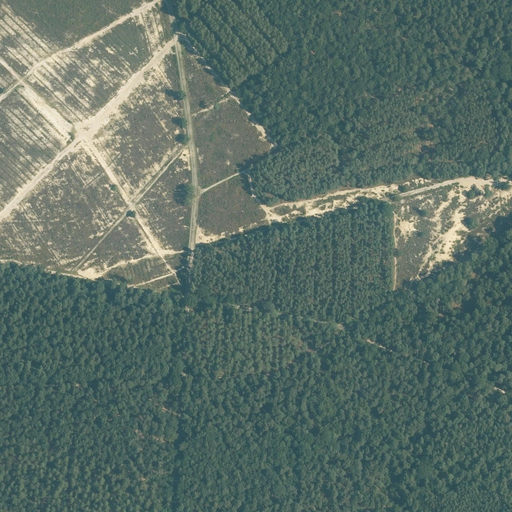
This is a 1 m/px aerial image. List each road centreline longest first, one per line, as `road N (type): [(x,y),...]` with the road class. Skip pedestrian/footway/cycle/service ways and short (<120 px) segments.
road 1 (track): [(0,388),(274,375),(345,333)]
road 2 (track): [(177,38),(0,215)]
road 3 (track): [(186,298),(174,511)]
road 4 (track): [(345,333),(511,236)]
road 5 (track): [(72,275),(192,144)]
road 6 (track): [(186,298),(345,333)]
road 7 (track): [(21,80),(47,57),(159,0)]
road 8 (track): [(188,299),(192,144)]
